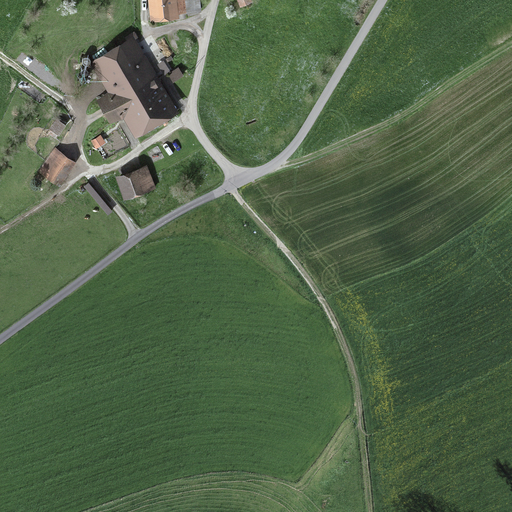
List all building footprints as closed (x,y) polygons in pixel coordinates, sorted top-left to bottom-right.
[(179,0),(149,0),(151,12),(180,9),(179,0)] [(131,40),(96,62),(114,93),(100,101),(111,119),(124,111),(135,129),(171,107),(131,40)] [(58,120),(53,129),(59,133),(64,124),(58,120)] [(70,160),(54,150),(37,177),(46,183),(49,177),(57,182),(70,160)] [(142,168),(121,174),(126,192),(147,186),(142,168)]
